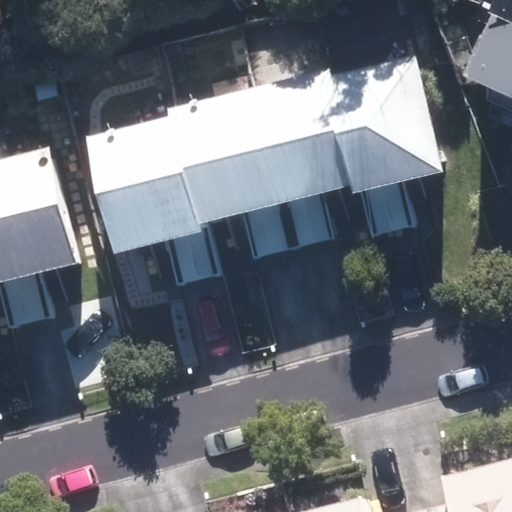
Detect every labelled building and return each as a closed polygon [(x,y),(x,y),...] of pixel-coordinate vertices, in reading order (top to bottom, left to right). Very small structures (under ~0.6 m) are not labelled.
[(511,0),(493,0),(489,11),(492,14),(511,23),(511,0)] [(511,23),(492,14),(463,76),(511,98),(511,23)] [(416,54),(334,73),(363,192),(405,181),(444,172),(416,54)] [(332,67),(254,87),(284,203),(322,193),(350,186),(352,194),(361,192),(363,192),(334,73),(332,67)] [(254,87),(179,105),(207,222),(244,213),(284,203),(254,87)] [(199,224),(207,222),(179,105),(167,107),(169,115),(86,135),(114,253),(166,241),(201,232),(199,224)] [(50,146),(0,158),(0,282),(42,272),(80,263),(50,146)] [(363,192),(361,192),(374,238),(417,226),(405,181),(363,192)] [(334,238),(322,193),(284,203),(296,247),(334,238)] [(296,247),(284,203),(244,213),(255,258),(296,247)] [(207,222),(199,224),(201,232),(166,241),(178,285),(220,275),(207,222)] [(42,272),(0,282),(0,291),(9,327),(53,315),(42,272)] [(511,511),(511,461),(442,479),(448,504),(450,511),(511,511)] [(366,511),(363,498),(309,511),(366,511)]
